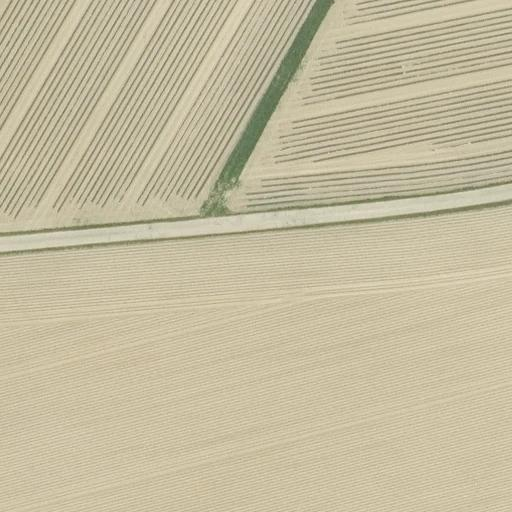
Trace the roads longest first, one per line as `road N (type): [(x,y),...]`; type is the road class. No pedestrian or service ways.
road 1 (unclassified): [(0,257),(511,208)]
road 2 (track): [(224,236),(350,0)]
